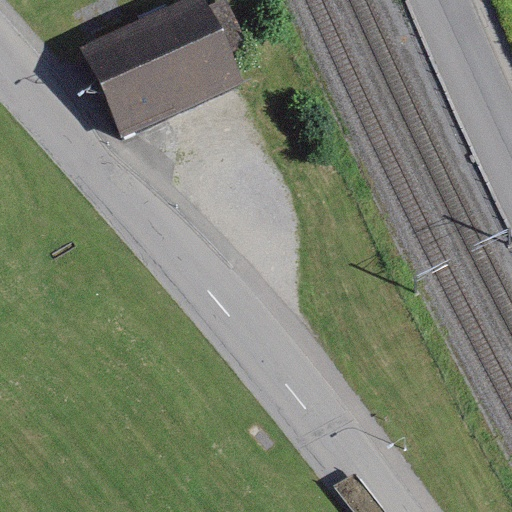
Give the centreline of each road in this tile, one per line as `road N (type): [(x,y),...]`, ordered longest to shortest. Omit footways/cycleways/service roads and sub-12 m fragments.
road 1 (unclassified): [(0,46),(384,511)]
road 2 (residential): [(511,152),(445,0)]
